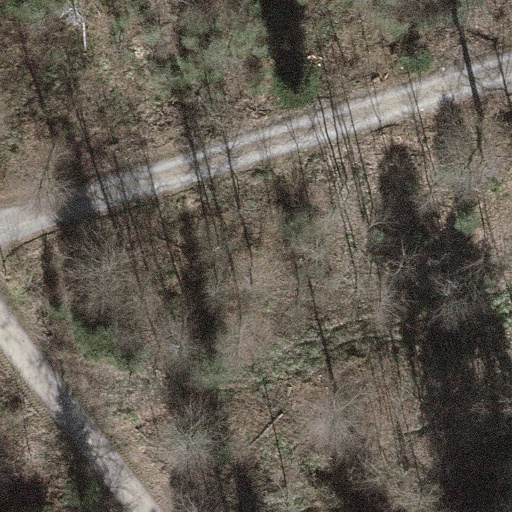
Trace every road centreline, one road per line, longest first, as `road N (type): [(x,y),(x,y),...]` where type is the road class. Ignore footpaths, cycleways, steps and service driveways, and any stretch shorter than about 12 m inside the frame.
road 1 (track): [(0,229),(511,70)]
road 2 (track): [(160,511),(0,306)]
